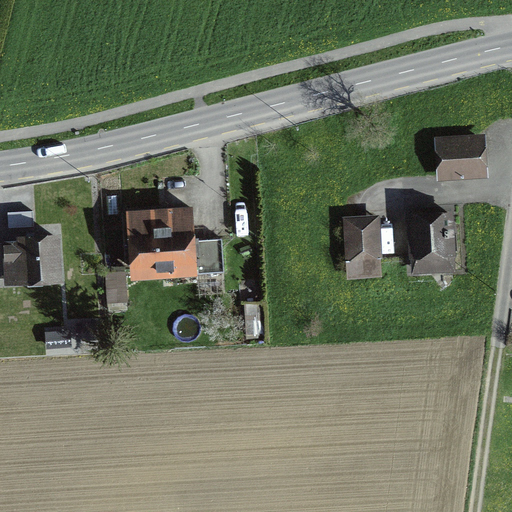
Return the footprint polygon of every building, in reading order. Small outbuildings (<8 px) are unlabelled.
[(485,131),(435,134),(437,178),(488,176),(485,131)] [(194,201),(126,206),(131,275),(224,269),(222,235),(199,237),(199,231),(196,232),(194,201)] [(455,207),(406,211),(411,272),(456,269),(455,251),(458,251),(455,207)] [(34,224),(33,209),(8,210),(9,226),(34,224)] [(346,277),(382,275),(381,255),(383,255),(380,211),(343,214),(346,277)] [(1,239),(0,239),(0,275),(4,275),(5,281),(64,277),(61,228),(16,231),(17,236),(1,237),(1,239)] [(241,247),(244,255),(254,252),(251,244),(241,247)] [(105,269),(107,302),(108,302),(108,309),(128,308),(126,268),(125,268),(125,264),(113,265),(113,269),(105,269)] [(256,333),(254,305),(243,305),(245,334),(256,333)] [(77,340),(100,339),(99,320),(76,321),(77,340)] [(71,345),(70,328),(45,330),(46,347),(71,345)]
